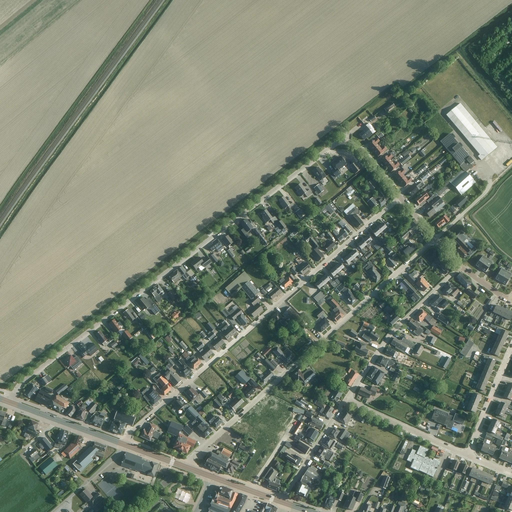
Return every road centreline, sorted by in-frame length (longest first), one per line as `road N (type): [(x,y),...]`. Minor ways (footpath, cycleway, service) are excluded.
road 1 (residential): [(10,402),(22,382),(344,136)]
road 2 (residential): [(123,444),(399,198)]
road 3 (residential): [(187,468),(434,239)]
road 4 (residential): [(347,398),(391,332),(459,266)]
road 5 (residential): [(468,455),(347,398)]
road 6 (track): [(511,106),(465,49),(511,12)]
road 7 (residential): [(282,501),(347,398)]
road 8 (primary): [(123,444),(10,402)]
